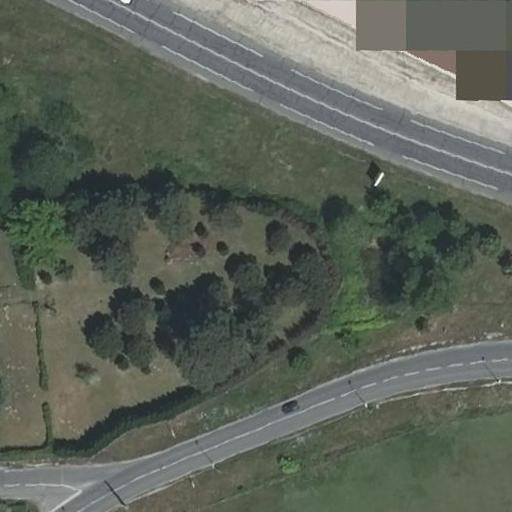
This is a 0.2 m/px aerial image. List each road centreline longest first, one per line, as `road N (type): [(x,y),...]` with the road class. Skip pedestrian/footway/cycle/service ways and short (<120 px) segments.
road 1 (tertiary): [(511,359),(470,358),(359,384),(95,502)]
road 2 (primary): [(511,166),(317,98),(125,0)]
